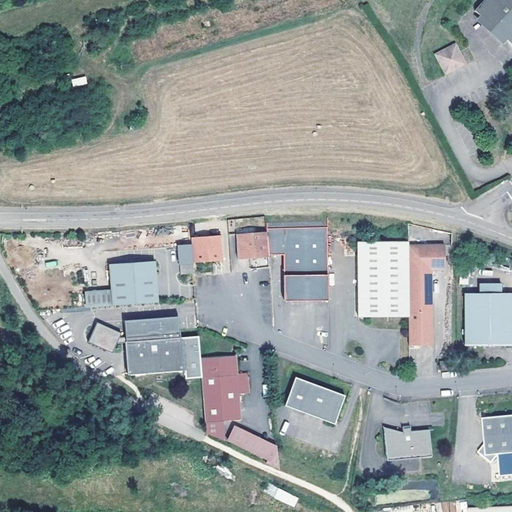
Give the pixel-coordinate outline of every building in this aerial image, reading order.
[(511,0),(470,0),(469,2),(511,39),(511,0)] [(456,49),(449,31),(432,38),(439,56),(456,49)] [(85,76),(71,79),(73,87),(87,83),(85,76)] [(266,231),(267,255),(284,254),(284,288),(289,288),(289,300),(329,300),(328,227),(266,229),(266,231)] [(238,258),(268,256),(267,255),(266,231),(237,232),(238,258)] [(221,233),(191,234),(193,260),(221,259),(221,233)] [(359,315),(410,316),(410,242),(411,240),(360,239),(359,315)] [(179,261),(193,260),(192,242),(178,243),(179,261)] [(410,242),(410,316),(409,345),(432,345),(434,270),(448,270),(449,244),(410,242)] [(112,290),(113,304),(158,300),(155,259),(110,263),(112,290)] [(46,268),(57,267),(56,260),(45,262),(46,268)] [(471,265),(462,268),(462,283),(470,283),(471,265)] [(87,292),(88,306),(113,304),(112,290),(87,292)] [(511,342),(511,293),(467,292),(466,331),(466,342),(487,343),(490,348),(494,343),(511,342)] [(123,319),(124,340),(127,340),(126,323),(176,319),(177,337),(180,337),(179,316),(123,319)] [(126,371),(182,368),(180,337),(177,337),(176,319),(126,323),(127,340),(124,340),(126,371)] [(120,332),(97,321),(87,340),(110,352),(120,332)] [(197,336),(180,337),(182,368),(182,375),(200,374),(199,360),(199,356),(197,336)] [(235,353),(199,356),(199,360),(200,374),(204,421),(240,417),(237,384),(237,378),(247,377),(246,371),(236,372),(235,353)] [(335,423),(345,394),(296,376),(285,404),(335,423)] [(511,454),(511,416),(484,420),(487,445),(480,453),(494,464),(501,456),(505,455),(511,454)] [(406,431),(387,425),(390,460),(435,456),(432,429),(414,431),(414,427),(405,428),(406,431)] [(274,463),(281,446),(233,426),(226,443),(274,463)] [(267,483),(265,487),(295,502),(297,497),(267,483)] [(265,487),(264,489),(295,504),(295,502),(265,487)] [(442,502),(442,511),(455,511),(455,501),(442,502)]
